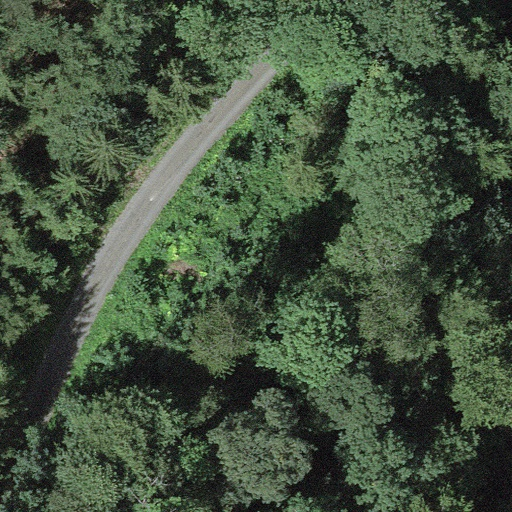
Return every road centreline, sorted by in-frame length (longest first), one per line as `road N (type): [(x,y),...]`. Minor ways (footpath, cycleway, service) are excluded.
road 1 (track): [(0,497),(65,323),(204,114),(320,0)]
road 2 (track): [(283,511),(287,394),(395,0)]
